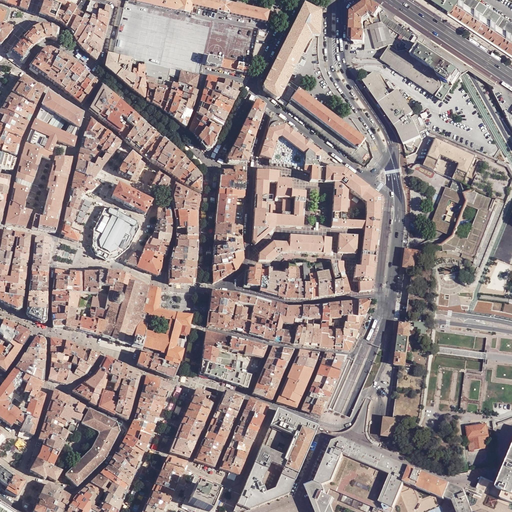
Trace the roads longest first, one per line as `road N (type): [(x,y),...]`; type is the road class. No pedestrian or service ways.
road 1 (tertiary): [(387,315),(300,511)]
road 2 (residential): [(296,413),(333,429),(349,424),(387,355),(387,315)]
road 3 (residential): [(389,298),(301,304),(216,288)]
road 4 (tertiary): [(333,0),(333,74),(386,158)]
road 5 (tertiary): [(511,149),(436,0)]
road 6 (primary): [(395,0),(511,77)]
road 7 (residential): [(216,288),(246,270),(250,166)]
road 8 (tertiary): [(388,136),(342,65),(338,13)]
road 9 (residential): [(184,388),(132,511)]
road 10 (residential): [(126,425),(105,464),(73,495),(35,481)]
road 11 (tertiary): [(511,331),(387,315)]
road 12 (tertiary): [(511,324),(389,304)]
